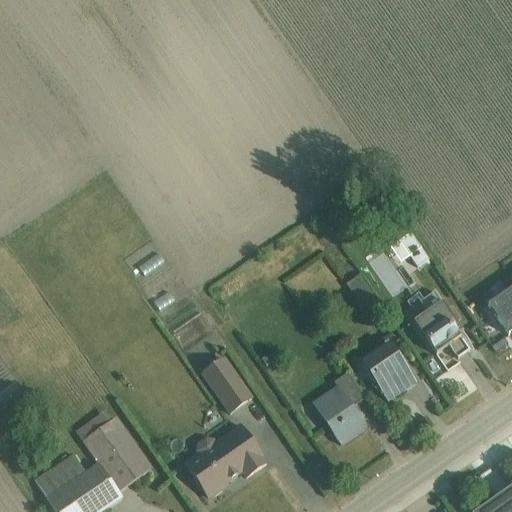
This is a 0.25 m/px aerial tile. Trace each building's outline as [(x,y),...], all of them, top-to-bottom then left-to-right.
[(409,236),(389,250),(400,266),(410,259),(417,270),(428,262),(409,236)] [(141,243),(120,256),(133,276),(154,263),(141,243)] [(370,278),(382,297),(399,287),(387,268),(370,278)] [(360,278),(347,287),(365,313),(379,303),(360,278)] [(511,290),(502,297),(506,301),(490,312),(508,338),(511,335),(511,290)] [(427,315),(414,324),(436,357),(448,349),(457,362),(469,354),(458,337),(462,334),(457,327),(460,325),(452,312),(448,314),(435,295),(420,305),(427,315)] [(390,346),(361,365),(387,405),(416,385),(390,346)] [(225,360),(201,377),(229,418),(254,401),(225,360)] [(337,390),(312,406),(341,448),(366,430),(352,410),(365,401),(348,376),(334,385),(337,390)] [(73,457),(35,483),(55,511),(107,511),(123,502),(118,495),(152,471),(117,420),(112,423),(106,414),(75,434),(98,467),(85,475),(73,457)] [(197,458),(184,468),(208,501),(212,498),(215,498),(222,494),(222,491),(226,488),(225,486),(242,475),(246,481),(266,467),(238,429),(216,445),(214,442),(207,441),(197,447),(196,455),(197,458)] [(511,511),(511,490),(496,501),(503,511),(502,511),(511,511)] [(502,511),(503,511),(496,501),(480,511),(502,511)]
